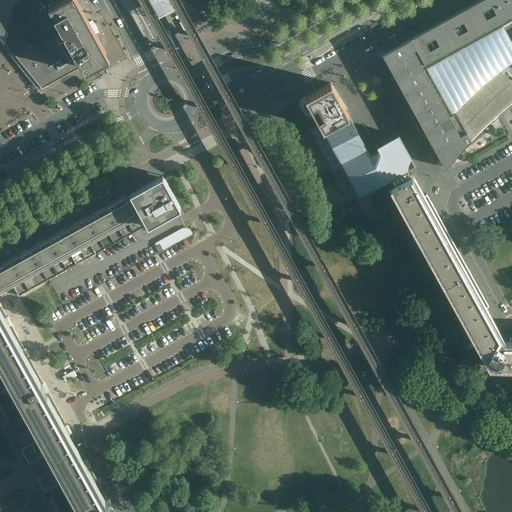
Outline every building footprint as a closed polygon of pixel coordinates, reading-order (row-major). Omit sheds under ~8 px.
[(51,21),(45,11),(39,0),(0,0),(0,36),(3,41),(7,45),(14,55),(22,64),(24,66),(42,89),(56,81),(65,76),(80,67),(81,67),(106,53),(96,34),(89,22),(76,0),(64,0),(48,9),(54,18),(67,44),(64,45),(62,41),(57,32),(51,21)] [(142,0),(151,15),(154,20),(163,15),(170,10),(178,6),(175,0),(142,0)] [(511,0),(481,0),(409,40),(401,44),(393,49),(392,49),(383,54),(383,55),(385,59),(386,59),(388,63),(388,64),(393,73),(398,82),(398,83),(403,92),(404,92),(408,101),(409,102),(414,110),(414,111),(419,120),(419,121),(424,129),(425,130),(435,148),(435,149),(440,158),(440,159),(445,167),(446,166),(449,163),(452,158),(456,154),(460,150),(466,143),(469,140),(476,133),(483,125),(492,118),(500,110),(508,103),(511,100),(511,0)] [(307,95),(307,96),(318,117),(316,118),(320,123),(311,128),(313,131),(335,171),(344,167),(359,195),(385,181),(388,180),(391,186),(392,187),(404,180),(410,176),(406,169),(411,167),(414,164),(398,135),(378,147),(379,148),(380,150),(373,153),(370,155),(366,148),(353,124),(348,114),(346,110),(345,110),(330,83),(328,84),(327,84),(328,84),(321,88),(315,91),(314,91),(314,92),(308,95),(307,95)] [(311,128),(320,123),(316,118),(308,122),(311,128)] [(0,290),(12,284),(13,287),(18,296),(19,296),(48,279),(52,277),(57,275),(61,272),(66,270),(70,267),(75,265),(79,262),(84,260),(88,257),(93,255),(97,252),(102,250),(106,247),(111,245),(115,243),(120,240),(124,238),(129,235),(133,233),(138,230),(142,228),(147,225),(148,226),(163,218),(181,208),(165,180),(164,179),(162,175),(161,176),(131,193),(129,193),(130,194),(130,195),(127,196),(127,195),(126,194),(126,195),(126,196),(109,205),(109,204),(108,204),(109,205),(108,205),(98,211),(71,226),(63,230),(30,249),(20,254),(20,253),(20,254),(11,259),(8,261),(1,264),(1,263),(0,264),(1,265),(0,265),(0,290)] [(511,337),(509,338),(509,339),(504,339),(502,335),(501,333),(500,333),(497,335),(496,333),(496,332),(495,331),(494,329),(493,326),(492,326),(492,325),(490,321),(483,309),(488,306),(485,300),(458,250),(440,218),(427,194),(424,195),(418,184),(417,182),(414,184),(410,176),(404,180),(392,187),(391,187),(402,207),(400,208),(400,209),(461,321),(462,321),(464,319),(471,331),(473,335),(474,336),(474,337),(475,339),(479,345),(476,346),(478,348),(488,367),(503,368),(511,367),(511,337)] [(160,244),(163,250),(171,246),(184,239),(187,237),(192,234),(192,233),(191,232),(191,231),(190,231),(190,230),(189,230),(189,229),(188,229),(187,229),(187,228),(186,228),(185,228),(184,228),(183,228),(182,228),(182,229),(181,229),(155,243),(156,246),(160,244)] [(1,306),(0,306),(0,305),(0,375),(36,441),(32,444),(21,450),(20,450),(28,464),(29,464),(29,463),(44,455),(46,454),(47,453),(48,454),(49,455),(50,457),(53,464),(56,468),(55,469),(39,477),(37,478),(36,478),(44,493),(60,484),(61,486),(62,488),(75,511),(114,511),(113,509),(110,510),(108,507),(107,505),(109,500),(107,499),(106,496),(94,476),(90,468),(90,467),(91,467),(87,459),(85,459),(82,453),(80,455),(78,450),(74,444),(73,442),(72,440),(74,438),(71,433),(72,432),(67,424),(66,425),(66,424),(62,417),(50,395),(49,393),(46,394),(45,392),(44,391),(43,389),(44,389),(44,388),(45,387),(46,387),(46,386),(45,386),(45,385),(45,384),(44,383),(44,382),(43,382),(43,383),(41,379),(33,364),(29,357),(28,356),(29,356),(25,348),(24,348),(15,332),(11,325),(12,324),(8,316),(7,317),(1,306)] [(10,422),(0,403),(0,412),(6,424),(10,422)] [(59,511),(52,498),(48,500),(54,511),(59,511)]
